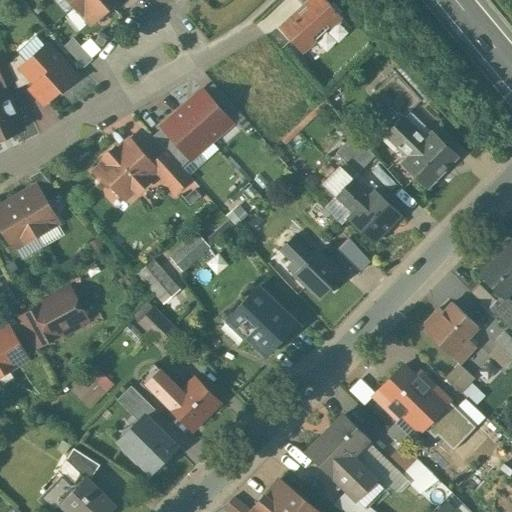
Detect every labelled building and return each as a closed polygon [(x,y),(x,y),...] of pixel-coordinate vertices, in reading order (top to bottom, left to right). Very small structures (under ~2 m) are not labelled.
[(69,0),(89,23),(98,15),(100,17),(113,6),(111,3),(114,0),(69,0)] [(306,0),(301,5),(295,11),(298,13),(280,30),(301,53),(315,41),(313,39),(327,26),(329,28),(341,17),(325,0),(306,0)] [(46,44),(25,62),(20,67),(32,79),(35,83),(30,88),(43,103),(60,89),(61,90),(76,77),(46,44)] [(91,59),(78,45),(69,53),(82,67),(91,59)] [(28,82),(32,79),(20,67),(25,62),(18,55),(7,64),(0,52),(0,84),(1,83),(2,85),(13,80),(17,87),(28,82)] [(419,99),(393,70),(374,90),(396,114),(398,112),(402,117),(419,99)] [(0,84),(0,139),(23,129),(2,85),(1,83),(0,84)] [(230,122),(202,90),(181,108),(209,140),(230,122)] [(209,140),(181,108),(160,126),(189,158),(209,140)] [(430,133),(424,139),(402,117),(385,134),(407,156),(401,162),(427,187),(455,157),(430,133)] [(353,133),(334,152),(356,173),(373,155),(353,133)] [(151,163),(128,138),(116,149),(114,147),(102,157),(104,160),(92,170),(106,185),(109,182),(123,199),(134,189),(136,191),(147,181),(145,179),(153,172),(156,169),(151,163)] [(190,177),(166,150),(151,163),(156,169),(153,172),(172,193),(190,177)] [(373,189),(369,194),(339,166),(322,183),(351,212),(346,218),(372,243),(399,214),(373,189)] [(52,187),(39,171),(28,177),(33,185),(35,184),(40,194),(52,187)] [(40,194),(35,184),(33,185),(12,198),(35,235),(57,222),(45,202),(40,194)] [(52,187),(40,194),(45,202),(58,194),(52,187)] [(35,235),(12,198),(0,204),(0,227),(0,228),(12,248),(35,235)] [(286,228),(272,242),(280,249),(293,236),(294,236),(286,228)] [(168,254),(181,270),(211,247),(199,231),(168,254)] [(294,236),(293,236),(280,249),(280,250),(291,261),(298,268),(311,254),(294,236)] [(511,246),(509,244),(479,274),(503,297),(511,287),(511,246)] [(298,268),(293,273),(318,298),(342,274),(317,249),(311,254),(298,268)] [(136,272),(164,301),(180,285),(152,256),(136,272)] [(298,268),(291,261),(286,266),(293,273),(298,268)] [(478,283),(469,291),(486,308),(495,300),(478,283)] [(295,324),(256,286),(226,317),(265,354),(295,324)] [(57,297),(18,319),(34,347),(61,331),(64,335),(81,326),(79,322),(85,318),(68,287),(55,294),(57,297)] [(511,313),(511,302),(508,299),(494,315),(503,323),(511,313)] [(151,302),(135,320),(163,344),(179,326),(151,302)] [(479,326),(452,302),(423,334),(458,367),(477,347),(468,339),(479,326)] [(25,359),(8,329),(0,333),(0,342),(6,353),(3,355),(10,368),(25,359)] [(511,341),(503,333),(494,342),(511,358),(511,357),(511,341)] [(0,373),(10,368),(3,355),(6,353),(0,342),(0,373)] [(92,407),(115,381),(95,363),(72,390),(92,407)] [(423,427),(444,406),(432,393),(436,389),(419,373),(415,377),(403,365),(373,396),(398,420),(403,416),(419,431),(423,427)] [(180,392),(159,371),(147,384),(168,405),(180,392)] [(168,405),(167,405),(190,428),(217,401),(194,378),(180,392),(168,405)] [(117,399),(139,421),(144,416),(148,419),(156,411),(131,385),(117,399)] [(438,435),(453,450),(476,427),(437,388),(436,389),(432,393),(444,406),(423,427),(434,438),(438,435)] [(367,437),(342,415),(308,453),(332,475),(350,455),(367,437)] [(148,419),(144,416),(139,421),(119,440),(124,445),(122,447),(136,461),(138,459),(150,472),(175,447),(148,419)] [(400,443),(386,459),(400,472),(414,457),(400,443)] [(98,467),(71,451),(64,462),(91,478),(98,467)] [(350,455),(332,475),(356,496),(374,477),(350,455)] [(59,477),(35,501),(45,511),(51,511),(59,504),(73,490),(59,477)] [(374,477),(356,496),(366,506),(384,486),(374,477)] [(318,511),(278,479),(264,495),(263,494),(254,504),(256,506),(250,511),(318,511)] [(86,485),(82,481),(73,490),(59,504),(66,511),(107,511),(111,509),(86,485)]
